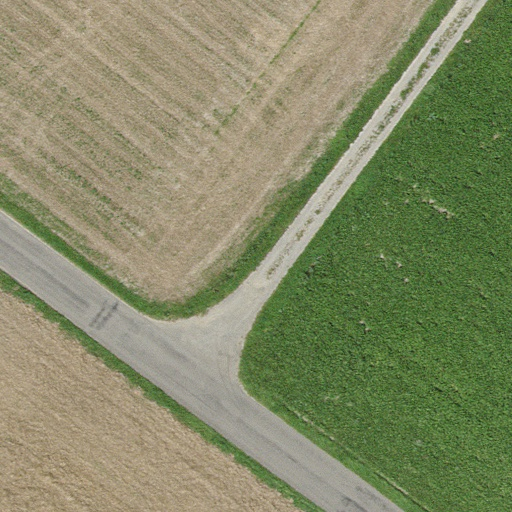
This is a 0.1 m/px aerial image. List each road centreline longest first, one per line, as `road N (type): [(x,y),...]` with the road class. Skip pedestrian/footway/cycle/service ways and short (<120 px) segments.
road 1 (track): [(482,0),(194,381)]
road 2 (unclassified): [(368,511),(0,235)]
